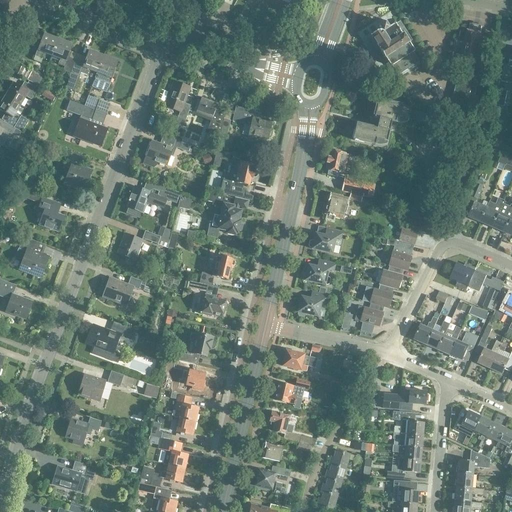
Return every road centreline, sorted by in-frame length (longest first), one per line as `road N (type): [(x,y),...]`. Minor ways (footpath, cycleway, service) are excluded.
road 1 (residential): [(0,482),(166,36)]
road 2 (residential): [(442,248),(476,143),(488,2)]
road 3 (secondary): [(220,511),(264,326)]
road 4 (residential): [(304,511),(316,464),(386,354)]
road 5 (secondary): [(264,326),(302,161)]
road 6 (unknown): [(424,0),(441,78),(425,155)]
road 7 (residential): [(166,36),(27,2)]
road 8 (residential): [(434,511),(446,381)]
road 9 (residential): [(386,354),(264,326)]
